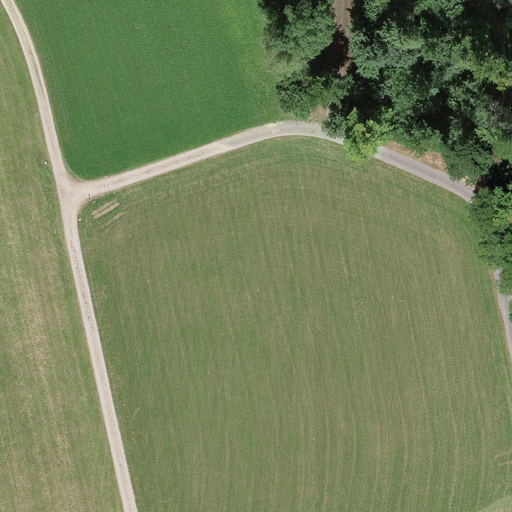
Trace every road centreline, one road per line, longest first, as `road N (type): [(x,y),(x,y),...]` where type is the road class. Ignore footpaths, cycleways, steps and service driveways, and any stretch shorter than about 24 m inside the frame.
road 1 (track): [(511,348),(482,214),(472,201),(334,136),(262,130),(62,200),(126,511)]
road 2 (track): [(2,0),(26,56),(62,200)]
road 3 (track): [(342,0),(334,60),(302,129)]
